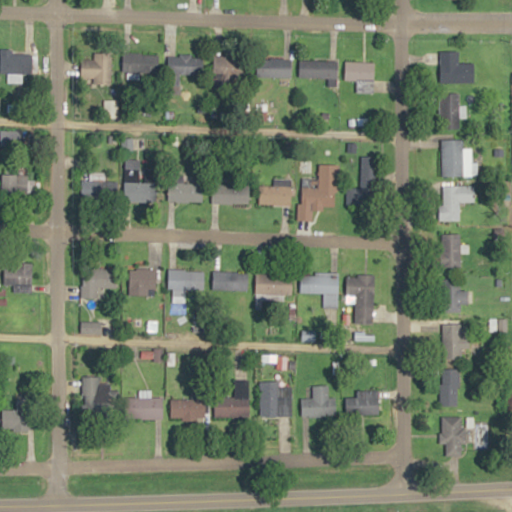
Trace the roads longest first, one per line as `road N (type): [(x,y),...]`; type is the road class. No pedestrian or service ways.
road 1 (tertiary): [(0,504),(511,489)]
road 2 (residential): [(0,10),(511,22)]
road 3 (residential): [(49,504),(53,0)]
road 4 (residential): [(403,495),(394,0)]
road 5 (residential): [(397,348),(0,332)]
road 6 (residential): [(394,240),(0,226)]
road 7 (residential): [(0,121),(394,132)]
